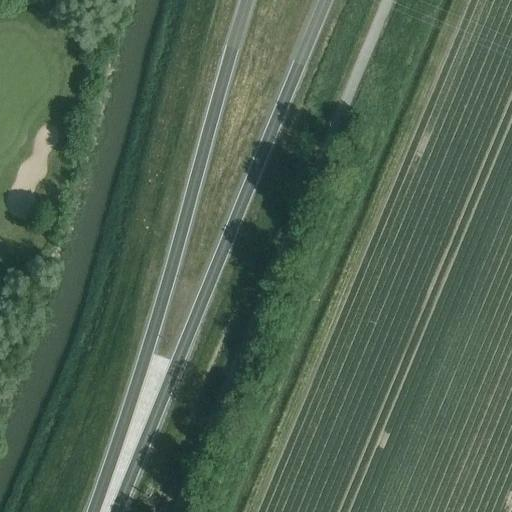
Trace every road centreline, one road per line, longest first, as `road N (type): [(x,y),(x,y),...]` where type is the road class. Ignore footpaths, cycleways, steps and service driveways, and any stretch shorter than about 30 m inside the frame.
road 1 (trunk): [(107,511),(324,0)]
road 2 (trunk): [(246,0),(102,511)]
